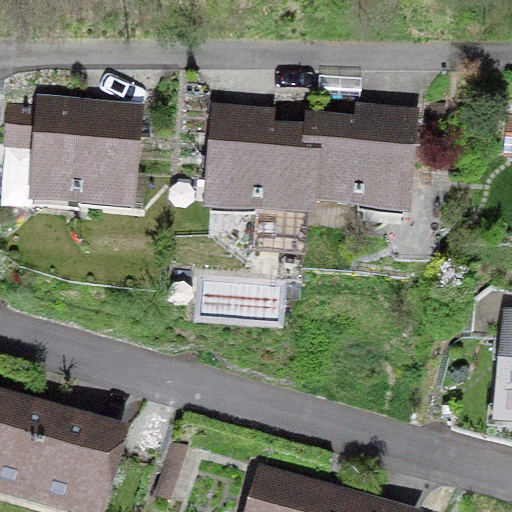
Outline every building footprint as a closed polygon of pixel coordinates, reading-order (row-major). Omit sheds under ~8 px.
[(150,106),(41,104),(38,202),(148,205),(150,106)] [(316,206),(419,212),(426,109),(364,105),(363,122),(321,119),(316,206)] [(321,119),(217,113),(211,213),(316,219),(316,206),(321,119)] [(511,316),(509,316),(503,420),(511,420),(511,316)] [(0,489),(86,511),(121,511),(143,431),(0,393),(0,489)] [(421,511),(266,473),(255,511),(421,511)]
